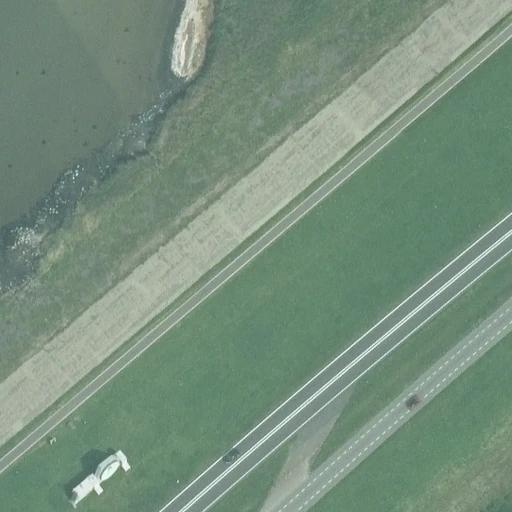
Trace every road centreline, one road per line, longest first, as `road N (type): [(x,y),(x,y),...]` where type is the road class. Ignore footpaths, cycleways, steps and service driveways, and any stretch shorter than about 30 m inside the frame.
road 1 (trunk): [(179,511),(511,232)]
road 2 (tertiary): [(287,511),(511,313)]
